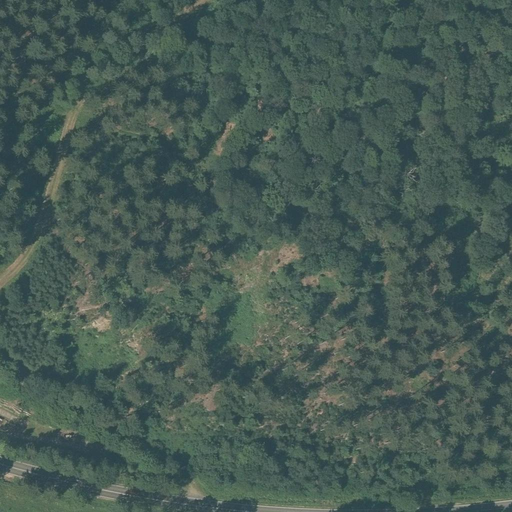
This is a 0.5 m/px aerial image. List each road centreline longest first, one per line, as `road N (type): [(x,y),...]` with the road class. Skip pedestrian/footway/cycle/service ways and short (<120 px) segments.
road 1 (track): [(0,280),(36,238),(74,106),(201,0)]
road 2 (track): [(198,505),(187,478),(0,361)]
